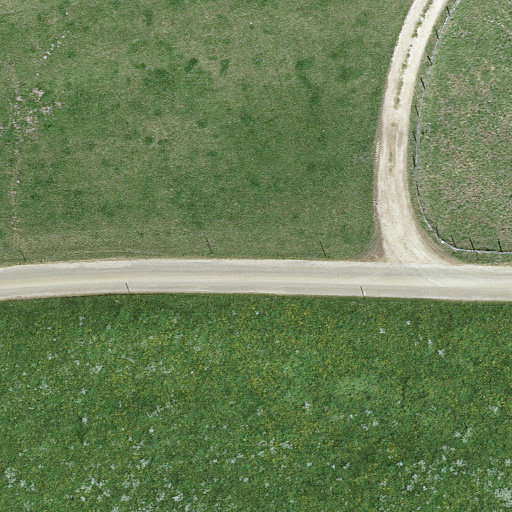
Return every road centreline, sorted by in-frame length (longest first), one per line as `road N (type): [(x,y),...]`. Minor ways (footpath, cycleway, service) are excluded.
road 1 (unclassified): [(511,282),(113,276),(0,285)]
road 2 (track): [(448,0),(391,140),(399,282)]
